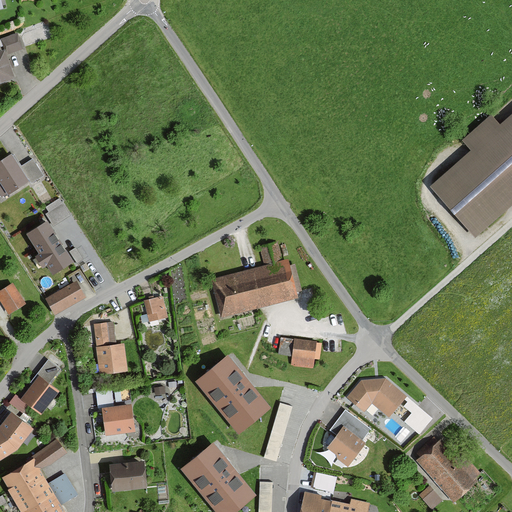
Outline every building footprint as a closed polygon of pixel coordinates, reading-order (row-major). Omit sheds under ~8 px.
[(16,35),(3,40),(9,57),(23,51),(16,35)] [(0,86),(16,80),(5,51),(0,53),(0,86)] [(430,187),(475,239),(511,206),(511,115),(500,126),(492,116),(462,143),(470,152),(430,187)] [(27,176),(11,151),(0,158),(0,174),(9,188),(27,176)] [(45,206),(54,224),(71,215),(61,197),(45,206)] [(72,255),(47,217),(29,229),(42,248),(37,251),(44,261),(48,258),(54,267),(72,255)] [(222,319),(300,298),(290,261),(282,263),(277,244),(260,249),(265,266),(212,280),(222,319)] [(86,300),(76,283),(45,301),(55,318),(86,300)] [(26,307),(13,286),(0,293),(0,303),(9,318),(26,307)] [(143,302),(150,323),(168,318),(162,297),(143,302)] [(113,320),(113,312),(91,313),(91,321),(113,320)] [(117,346),(114,324),(94,327),(97,349),(96,349),(100,377),(128,373),(124,345),(117,346)] [(318,343),(295,340),(295,342),(281,340),(279,357),(294,359),(292,369),(314,371),(318,343)] [(199,376),(240,424),(267,402),(227,353),(199,376)] [(31,387),(20,401),(16,397),(10,405),(23,416),(30,408),(42,417),(60,394),(51,386),(62,373),(49,361),(29,385),(31,387)] [(386,380),(361,382),(347,399),(365,414),(373,404),(390,417),(406,397),(386,380)] [(98,411),(102,411),(106,437),(135,433),(131,406),(114,408),(112,392),(96,394),(98,411)] [(278,460),(294,405),(280,401),(264,456),(278,460)] [(336,425),(343,431),(328,450),(349,466),(366,444),(350,433),(358,422),(345,412),(336,425)] [(0,462),(19,451),(35,430),(12,414),(0,429),(0,462)] [(481,480),(442,438),(416,463),(454,504),(481,480)] [(224,511),(253,489),(212,440),(184,464),(223,511),(224,511)] [(67,455),(58,441),(0,478),(22,511),(65,511),(40,473),(67,455)] [(145,462),(110,466),(113,493),(148,489),(145,462)] [(335,491),(338,475),(316,471),(313,487),(335,491)] [(66,472),(52,479),(64,502),(78,494),(66,472)] [(272,511),(273,480),(261,479),(259,511),(272,511)] [(442,502),(429,487),(419,496),(432,511),(442,502)] [(322,497),(306,493),(302,511),(368,511),(370,505),(351,501),(350,506),(321,499),(322,497)]
